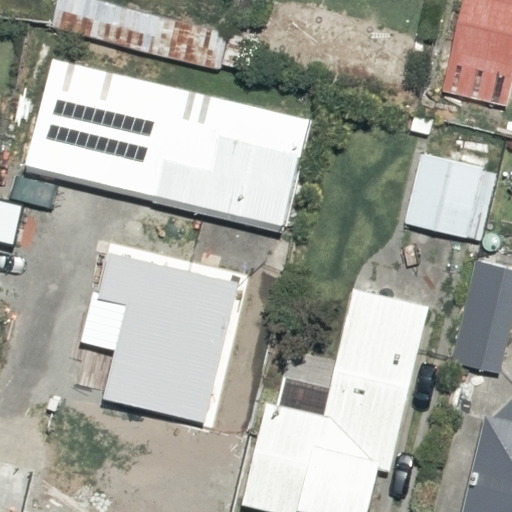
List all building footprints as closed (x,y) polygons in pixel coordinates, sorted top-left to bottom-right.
[(245,31),(126,0),(62,0),(57,24),(235,71),(245,31)] [(56,56),(29,165),(284,227),(311,117),(56,56)] [(491,169),(423,153),(406,222),(474,239),(491,169)] [(110,251),(73,401),(206,433),(236,314),(166,297),(174,266),(110,251)] [(511,265),(476,258),(453,362),(502,372),(511,327),(511,265)] [(287,511),(315,511),(317,506),(342,511),(371,511),(382,465),(392,468),(430,304),(353,286),(325,407),(267,393),(242,501),(287,511)] [(511,511),(511,417),(488,412),(464,511),(511,511)]
